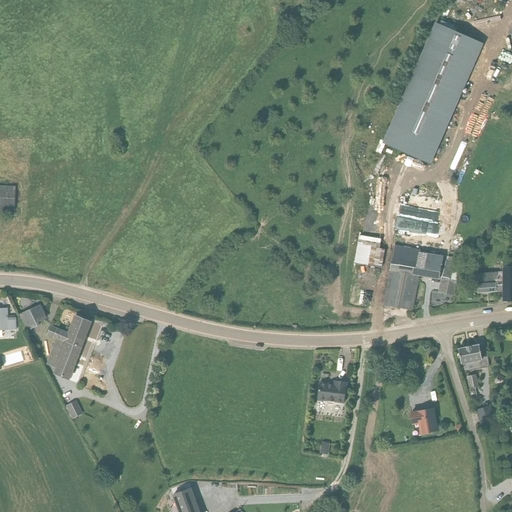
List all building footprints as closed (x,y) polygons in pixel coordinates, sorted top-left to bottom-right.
[(436,21),(382,141),(430,163),(484,42),(436,21)] [(0,209),(14,210),(15,187),(0,186),(0,209)] [(436,234),(437,220),(398,219),(398,232),(436,234)] [(374,238),(383,239),(384,227),(375,226),(374,238)] [(369,245),(366,264),(377,266),(380,246),(369,245)] [(419,250),(394,246),(383,305),(411,310),(417,277),(438,280),(443,257),(418,252),(419,250)] [(442,277),(438,293),(452,297),(456,280),(463,281),(466,265),(445,260),(442,277)] [(477,293),(503,292),(503,303),(511,302),(511,267),(502,268),(502,272),(476,274),(477,293)] [(40,305),(19,315),(27,331),(39,325),(38,322),(46,318),(40,305)] [(8,308),(0,308),(0,330),(16,330),(16,318),(9,318),(8,308)] [(69,381),(91,321),(75,315),(68,332),(50,326),(46,336),(56,339),(46,365),(55,368),(53,375),(69,381)] [(478,345),(458,349),(461,365),(464,364),(482,361),(478,345)] [(482,361),(464,364),(465,372),(483,368),(482,361)] [(482,405),(475,375),(467,377),(473,408),(482,405)] [(333,386),(319,383),(316,401),(343,405),(346,385),(334,383),(333,386)] [(78,399),(67,404),(73,418),(84,412),(78,399)] [(490,406),(476,411),(481,424),(495,419),(490,406)] [(418,425),(420,435),(438,432),(434,409),(409,412),(412,426),(418,425)] [(323,442),(321,453),(329,454),(331,443),(323,442)] [(198,511),(190,489),(172,496),(177,511),(198,511)]
